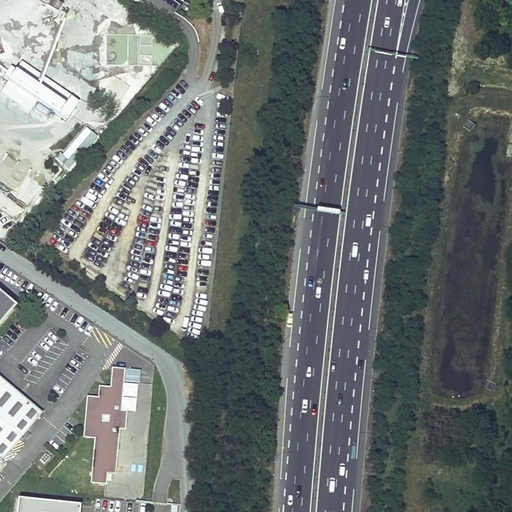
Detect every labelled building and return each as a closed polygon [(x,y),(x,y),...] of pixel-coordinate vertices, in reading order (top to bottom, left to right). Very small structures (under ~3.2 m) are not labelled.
[(53,0),(50,0),(48,5),(58,11),(62,4),(53,0)] [(107,64),(127,63),(127,34),(106,34),(107,64)] [(170,36),(128,37),(129,62),(135,61),(134,56),(146,55),(146,64),(171,63),(170,36)] [(67,120),(79,99),(41,79),(37,86),(23,79),(28,71),(19,66),(16,70),(12,68),(0,89),(0,95),(30,112),(35,103),(67,120)] [(113,112),(129,87),(114,76),(97,101),(113,112)] [(74,143),(79,147),(91,132),(86,128),(74,143)] [(0,318),(14,301),(0,289),(0,460),(1,459),(0,458),(0,456),(40,409),(0,375),(0,318)] [(125,370),(112,369),(110,387),(99,386),(98,397),(86,397),(83,437),(94,438),(91,483),(106,484),(107,473),(116,474),(119,429),(125,430),(126,411),(121,411),(125,370)] [(78,511),(79,506),(17,499),(15,511),(78,511)]
